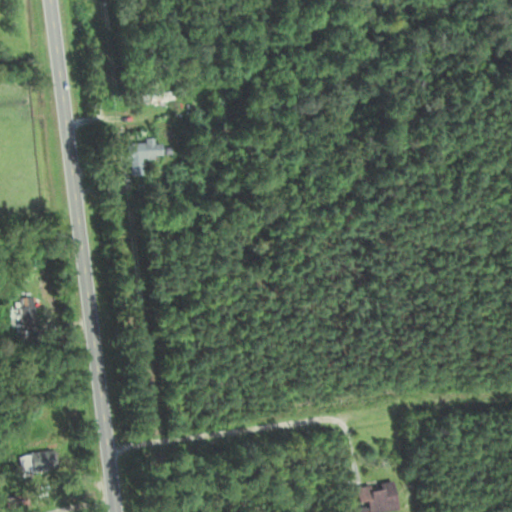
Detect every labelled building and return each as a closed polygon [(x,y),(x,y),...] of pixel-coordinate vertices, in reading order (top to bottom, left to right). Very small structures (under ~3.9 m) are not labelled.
[(138,102),(171,99),(170,90),(138,93),(138,102)] [(151,158),(151,141),(119,141),(119,172),(138,172),(138,158),(151,158)] [(33,325),(31,294),(13,295),(16,327),(33,325)] [(26,472),(54,471),(53,450),(25,450),(26,472)] [(348,486),(351,511),(372,511),(394,509),(389,480),(348,486)]
